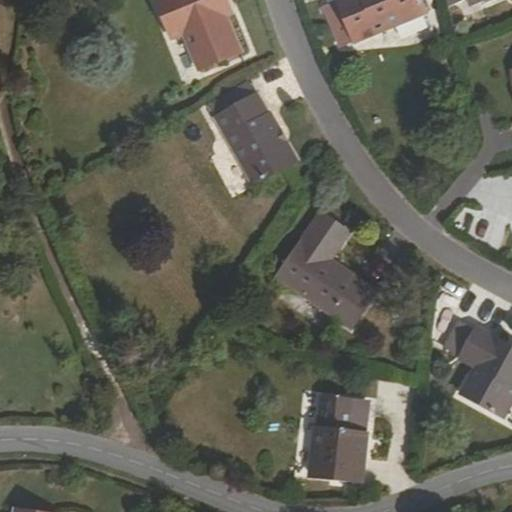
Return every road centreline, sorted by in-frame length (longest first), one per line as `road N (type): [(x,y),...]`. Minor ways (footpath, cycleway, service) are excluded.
road 1 (residential): [(277,0),(346,149),(419,232),(511,291)]
road 2 (residential): [(247,511),(84,449),(0,442)]
road 3 (residential): [(511,467),(395,511)]
